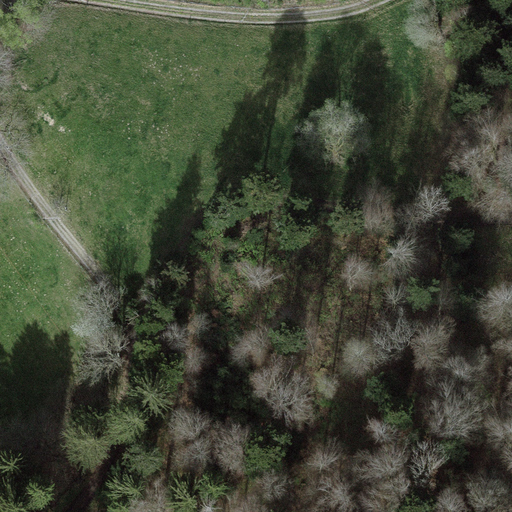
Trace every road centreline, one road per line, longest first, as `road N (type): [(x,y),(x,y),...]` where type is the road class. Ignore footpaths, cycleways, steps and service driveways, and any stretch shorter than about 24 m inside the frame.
road 1 (track): [(0,141),(131,313),(136,346),(126,406),(107,456),(66,511)]
road 2 (track): [(374,0),(318,14),(231,15),(104,0)]
